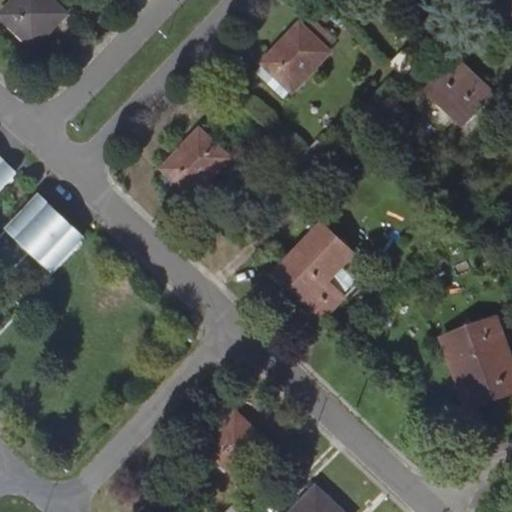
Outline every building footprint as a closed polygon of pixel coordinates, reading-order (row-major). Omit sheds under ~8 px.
[(67,11),(56,1),(55,0),(16,0),(4,13),(37,43),(67,11)] [(302,23),(267,61),(295,87),(330,50),(305,26),(302,23)] [(403,73),(415,60),(403,49),(391,61),(403,73)] [(430,86),(440,95),(467,120),(494,91),(458,57),(430,86)] [(201,128),(165,166),(194,194),(231,155),(201,128)] [(320,161),(330,150),(318,138),(308,149),(320,161)] [(308,173),(320,161),(308,149),(296,162),(308,173)] [(0,185),(3,189),(13,178),(8,173),(14,166),(0,152),(0,185)] [(429,175),(442,187),(454,175),(441,162),(429,175)] [(11,224),(34,245),(59,218),(36,196),(11,224)] [(52,238),(65,223),(59,218),(34,245),(39,251),(52,238)] [(52,238),(39,251),(57,267),(83,240),(65,223),(52,238)] [(277,272),(322,315),(343,293),(328,278),(353,251),(323,223),(288,259),(277,272)] [(469,408),(511,392),(511,358),(496,317),(443,337),(469,408)] [(207,444),(210,446),(238,474),(259,452),(269,441),(238,411),(207,444)] [(343,511),(317,487),(314,490),(294,511),(343,511)]
